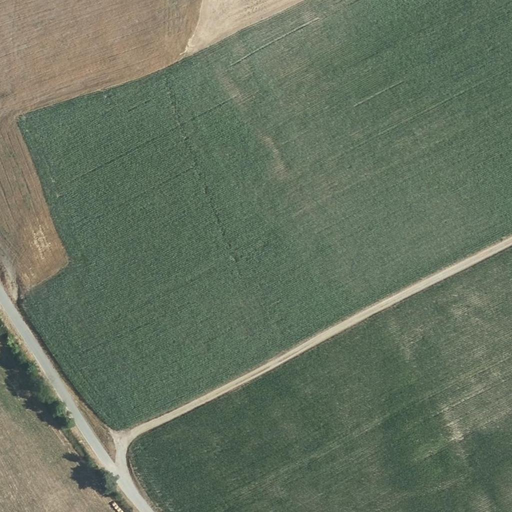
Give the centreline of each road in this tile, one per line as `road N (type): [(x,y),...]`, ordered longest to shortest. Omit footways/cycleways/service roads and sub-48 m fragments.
road 1 (track): [(96,442),(511,233)]
road 2 (unclassified): [(149,511),(0,289)]
